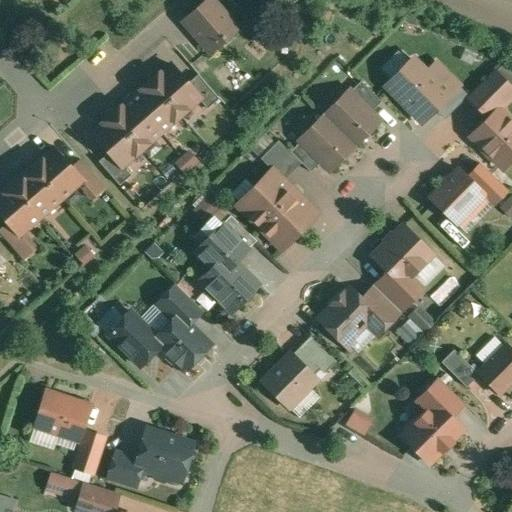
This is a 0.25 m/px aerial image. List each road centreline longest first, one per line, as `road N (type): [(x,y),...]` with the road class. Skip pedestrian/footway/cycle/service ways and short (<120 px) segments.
road 1 (residential): [(190,406),(371,212),(391,163)]
road 2 (residential): [(454,485),(230,417)]
road 3 (residential): [(190,406),(15,359)]
